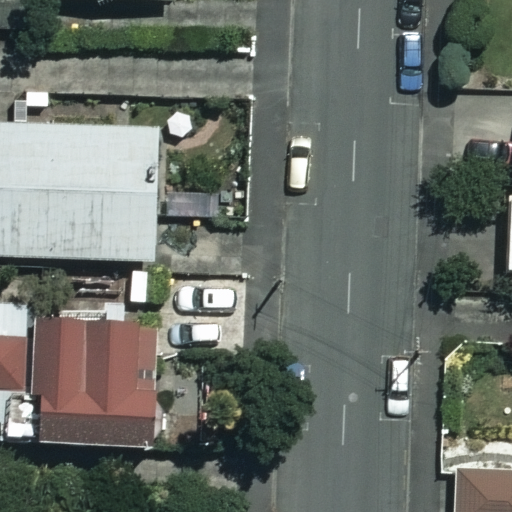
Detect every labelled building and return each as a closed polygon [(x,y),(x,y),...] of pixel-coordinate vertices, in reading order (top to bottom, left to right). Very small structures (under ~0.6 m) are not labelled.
[(161,132),(0,126),(0,259),(157,265),(161,132)] [(244,360),(249,289),(176,284),(172,356),(244,360)] [(0,446),(29,448),(32,309),(0,308),(0,446)] [(40,328),(38,448),(151,450),(153,330),(40,328)] [(511,511),(511,476),(455,476),(454,511),(511,511)]
